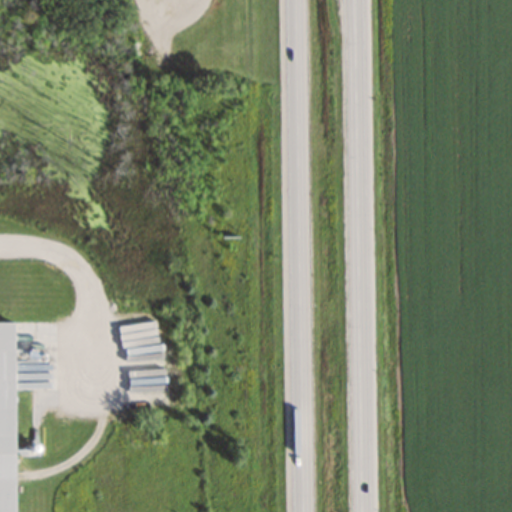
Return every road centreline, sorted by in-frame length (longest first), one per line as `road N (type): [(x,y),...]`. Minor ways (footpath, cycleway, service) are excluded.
road 1 (trunk): [(362,511),(355,0)]
road 2 (trunk): [(296,0),(303,511)]
